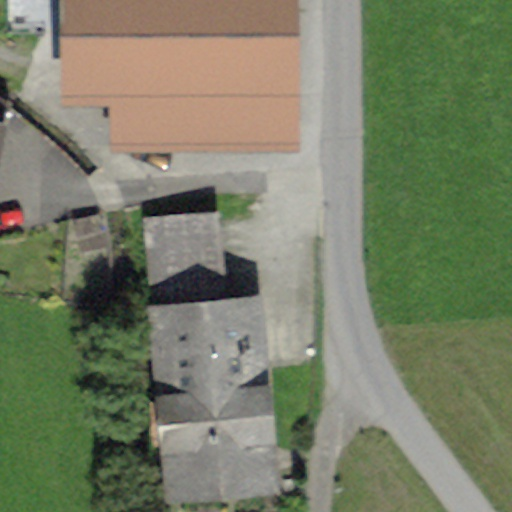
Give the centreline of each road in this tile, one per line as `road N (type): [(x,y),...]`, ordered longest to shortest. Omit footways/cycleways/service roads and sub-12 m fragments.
road 1 (unclassified): [(342,0),(349,317),(366,367),(469,511)]
road 2 (track): [(317,511),(336,384),(366,367)]
